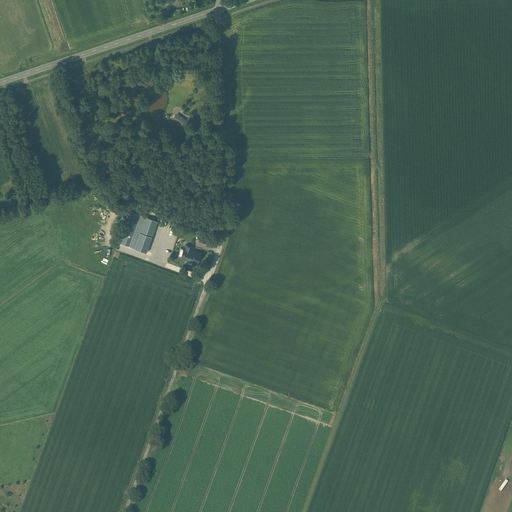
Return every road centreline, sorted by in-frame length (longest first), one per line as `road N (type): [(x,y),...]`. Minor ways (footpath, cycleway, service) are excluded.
road 1 (unclassified): [(124,511),(223,234),(218,9)]
road 2 (secondary): [(218,9),(0,82)]
road 3 (track): [(378,302),(302,511)]
